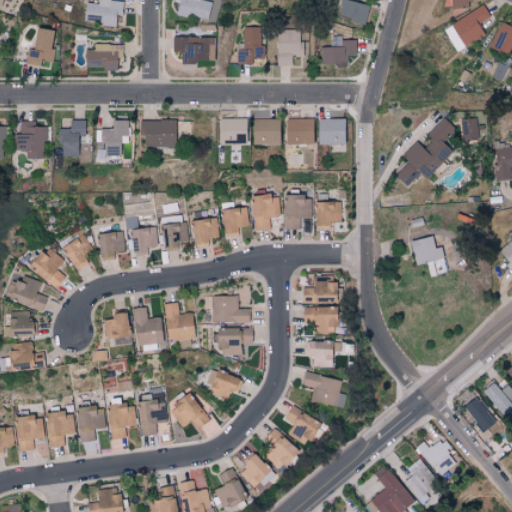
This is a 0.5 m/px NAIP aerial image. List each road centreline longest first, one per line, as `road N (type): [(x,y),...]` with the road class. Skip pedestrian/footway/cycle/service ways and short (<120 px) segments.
road 1 (residential): [(0,488),(224,448),(274,392),(281,258)]
road 2 (residential): [(433,398),(383,322),(376,93),(399,0)]
road 3 (residential): [(0,95),(376,93)]
road 4 (residential): [(68,331),(103,290),(267,258),(379,258)]
road 5 (residential): [(511,494),(433,398)]
